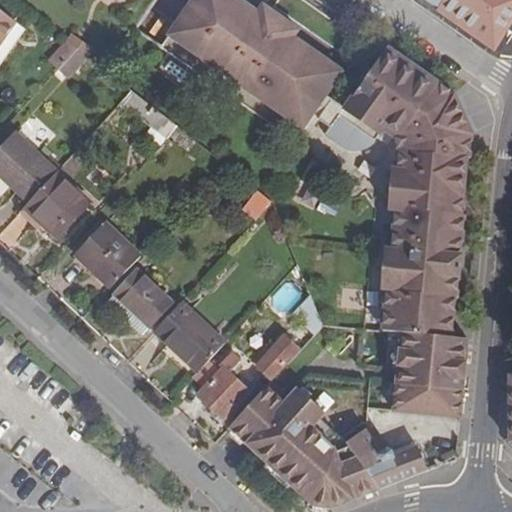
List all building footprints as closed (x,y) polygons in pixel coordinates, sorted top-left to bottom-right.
[(398,137),(403,149),(400,168),(395,168),(391,210),(397,211),(394,248),(388,248),(383,290),(388,290),(384,331),(451,337),(455,296),(456,296),(464,215),(461,215),(466,158),(470,158),(472,134),(462,134),(447,102),(445,100),(450,92),(387,47),(344,108),(325,95),(342,71),(293,37),(298,29),(263,5),(257,13),(238,0),(192,0),(169,35),(302,128),(312,114),(330,127),(324,135),(340,147),(343,147),(344,148),(345,148),(346,149),(349,149),(349,150),(355,151),(358,151),(359,150),(364,150),(366,148),(367,148),(370,146),(371,146),(378,141),(386,129),(398,137)] [(436,8),(493,48),(511,16),(511,0),(428,0),(438,6),(436,8)] [(0,48),(15,25),(0,14),(0,48)] [(58,71),(78,50),(67,42),(49,62),(58,71)] [(65,78),(86,56),(78,50),(58,71),(65,78)] [(86,56),(65,78),(67,81),(88,57),(86,56)] [(169,136),(177,127),(131,92),(121,101),(166,140),(169,136)] [(462,134),(472,134),(454,95),(450,92),(445,100),(447,102),(462,134)] [(177,127),(169,136),(180,145),(187,136),(177,127)] [(0,176),(28,203),(56,173),(13,134),(0,148),(0,176)] [(56,173),(28,203),(24,207),(57,238),(89,204),(56,173)] [(256,221),(269,199),(252,189),(239,210),(256,221)] [(140,256),(108,225),(77,258),(110,289),(140,256)] [(114,295),(148,326),(170,302),(137,271),(114,295)] [(324,325),(311,293),(293,313),(315,335),(324,325)] [(148,326),(114,295),(108,302),(141,334),(148,326)] [(223,343),(180,302),(154,331),(197,372),(223,343)] [(459,418),(467,339),(401,333),(394,412),(459,418)] [(271,379),(297,349),(284,338),(259,367),(271,379)] [(239,361),(230,352),(219,365),(221,368),(196,396),(223,421),(249,393),(228,373),(239,361)] [(321,510),(377,489),(349,447),(345,443),(340,437),(321,418),(325,413),(298,388),(286,402),(268,386),(256,399),(282,423),(297,405),(311,419),(269,465),(317,509),(321,510)] [(229,428),(269,465),(311,419),(297,405),(282,423),(256,399),(229,428)] [(349,447),(377,489),(426,471),(415,445),(398,452),(395,449),(385,454),(366,428),(345,443),(349,447)]
